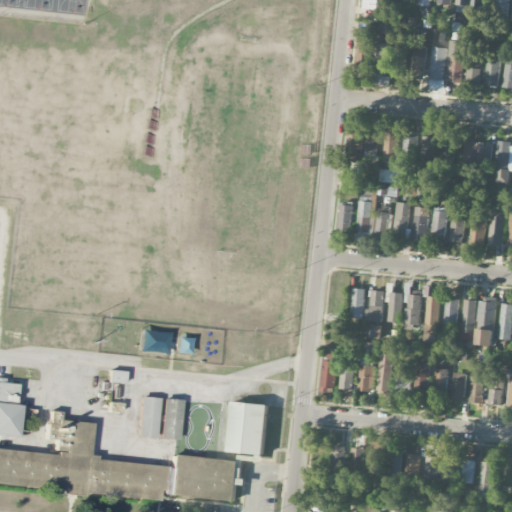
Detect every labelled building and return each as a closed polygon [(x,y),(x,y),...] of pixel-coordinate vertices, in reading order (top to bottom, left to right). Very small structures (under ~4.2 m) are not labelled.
[(456,0),(456,12),(473,14),(474,0),(456,0)] [(509,16),(509,0),(496,0),(496,15),(509,16)] [(403,37),(395,37),(394,76),(407,76),(408,46),(403,46),(403,37)] [(357,71),(372,71),(372,38),(357,38),(357,71)] [(466,41),(451,41),(450,82),(465,82),(466,41)] [(374,85),(389,85),(390,43),(376,43),(374,85)] [(428,47),(415,45),(411,77),(424,79),(428,47)] [(446,48),(432,47),(431,91),(445,91),(446,48)] [(467,85),(481,85),(481,69),(476,69),(476,56),(468,56),(467,85)] [(498,87),(500,64),(487,62),(485,85),(498,87)] [(503,87),(511,88),(511,64),(506,64),(503,87)] [(346,149),(361,151),(364,130),(349,128),(346,149)] [(379,131),(366,130),(364,159),(377,160),(379,131)] [(398,133),(384,133),(383,162),(391,162),(391,155),(397,155),(398,133)] [(418,136),(404,135),(402,159),(417,160),(418,136)] [(436,161),(437,137),(422,137),(422,160),(436,161)] [(441,165),(453,165),(453,139),(442,139),(441,165)] [(458,164),(492,165),(493,143),(459,142),(458,164)] [(511,170),(511,142),(497,142),(495,182),(505,182),(505,170),(511,170)] [(398,171),(382,170),(381,182),(397,184),(398,171)] [(357,234),(371,234),(372,202),(359,201),(357,234)] [(340,202),(339,230),(351,230),(352,203),(340,202)] [(408,236),(409,203),(396,203),(395,235),(408,236)] [(377,234),(391,235),(392,206),(378,206),(377,234)] [(429,241),(430,208),(415,207),(414,240),(429,241)] [(445,240),(446,211),(433,211),(432,240),(445,240)] [(470,246),(484,247),(485,218),(471,217),(470,246)] [(449,241),(462,243),(465,221),(452,219),(449,241)] [(364,319),(365,289),(352,288),(351,318),(364,319)] [(385,291),(372,291),(371,310),(366,309),(365,321),(383,322),(385,291)] [(422,292),(407,292),(406,325),(421,325),(422,292)] [(427,324),(440,324),(441,297),(427,296),(427,324)] [(477,345),(494,346),(496,298),(479,297),(477,345)] [(459,299),(446,298),(445,324),(458,325),(459,299)] [(459,323),(457,339),(473,341),(477,301),(465,300),(463,324),(459,323)] [(511,304),(501,304),(499,339),(511,339),(511,304)] [(378,325),(370,325),(370,338),(378,338),(378,325)] [(320,389),(334,391),(339,355),(325,353),(320,389)] [(376,396),(390,397),(395,355),(381,353),(376,396)] [(359,391),(375,392),(376,363),(361,362),(359,391)] [(416,397),(428,398),(429,366),(416,365),(416,397)] [(473,370),(469,403),(484,405),(488,365),(479,365),(479,371),(473,370)] [(340,390),(353,390),(354,367),(341,367),(340,390)] [(396,399),(411,399),(411,370),(397,369),(396,399)] [(448,369),(435,369),(433,398),(446,399),(448,369)] [(108,382),(124,382),(124,371),(108,370),(108,382)] [(466,373),(453,373),(452,401),(465,401),(466,373)] [(501,405),(504,377),(491,376),(489,404),(501,405)] [(0,485),(158,500),(158,494),(235,501),(239,461),(171,454),(170,465),(87,458),(91,423),(59,420),(60,411),(47,410),(44,439),(55,439),(53,454),(0,449),(0,434),(14,436),(19,383),(0,381),(0,485)] [(159,398),(141,396),(135,436),(154,438),(159,398)] [(177,440),(182,400),(163,398),(158,438),(177,440)] [(227,451),(263,455),(268,405),(232,402),(227,451)] [(32,427),(33,409),(19,408),(18,415),(27,416),(26,427),(32,427)] [(344,478),(345,447),(332,446),(331,477),(344,478)] [(363,476),(364,448),(351,448),(350,476),(363,476)] [(368,471),(382,473),(384,451),(371,450),(368,471)] [(400,452),(388,452),(389,479),(400,478),(400,452)] [(419,454),(407,454),(405,478),(419,479),(419,454)] [(425,478),(439,479),(440,457),(427,456),(425,478)] [(460,460),(444,458),(442,480),(458,482),(460,460)] [(460,483),(474,485),(477,461),(463,460),(460,483)] [(494,463),(482,461),(479,498),(491,499),(494,463)]
